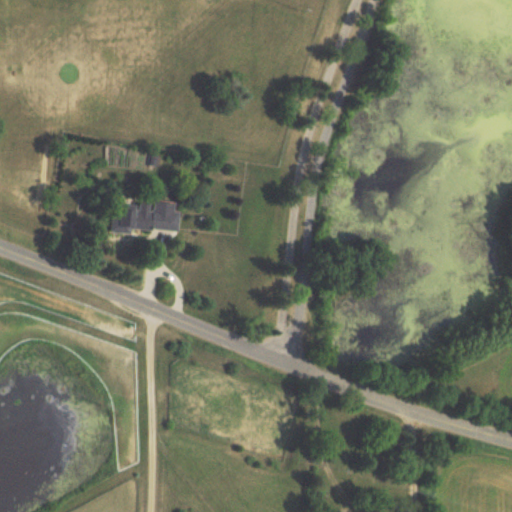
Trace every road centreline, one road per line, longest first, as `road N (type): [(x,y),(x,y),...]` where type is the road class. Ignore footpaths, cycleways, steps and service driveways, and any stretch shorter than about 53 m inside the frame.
road 1 (residential): [(0,253),(367,397),(511,441)]
road 2 (residential): [(282,362),(307,168),(363,0)]
